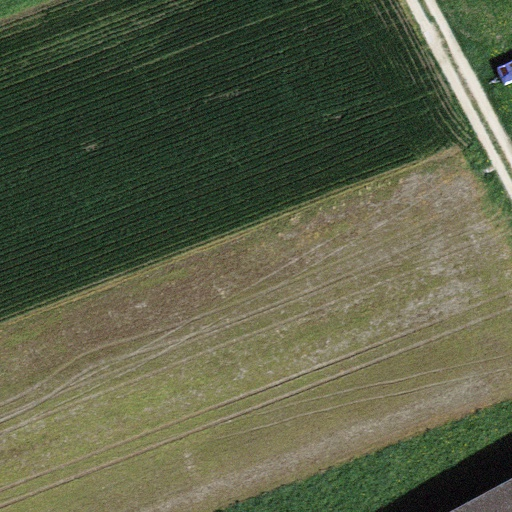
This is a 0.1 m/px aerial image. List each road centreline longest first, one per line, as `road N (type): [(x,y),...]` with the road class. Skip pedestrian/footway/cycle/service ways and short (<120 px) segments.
road 1 (track): [(511,183),(416,0)]
road 2 (track): [(333,511),(511,443)]
